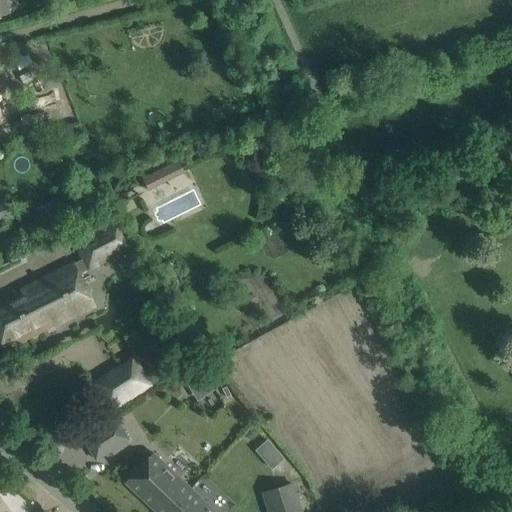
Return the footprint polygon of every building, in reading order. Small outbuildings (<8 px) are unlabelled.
[(149,189),(164,182),(158,170),(143,177),(149,189)] [(0,199),(0,222),(14,219),(7,197),(0,199)] [(43,230),(67,222),(61,203),(36,212),(43,230)] [(73,239),(82,259),(74,263),(73,262),(0,298),(0,341),(4,350),(94,305),(87,290),(82,292),(76,279),(80,277),(78,272),(87,268),(87,269),(128,249),(113,220),(73,239)] [(243,314),(261,305),(255,293),(237,303),(243,314)] [(92,383),(109,410),(151,384),(134,356),(92,383)] [(83,439),(95,460),(128,440),(115,419),(83,439)] [(256,450),(271,467),(284,457),(268,439),(256,450)] [(137,494),(155,511),(167,511),(190,488),(152,453),(124,482),(129,487),(130,485),(138,493),(137,494)] [(214,511),(190,488),(167,511),(214,511)] [(268,511),(300,511),(297,500),(267,509),(268,511)]
